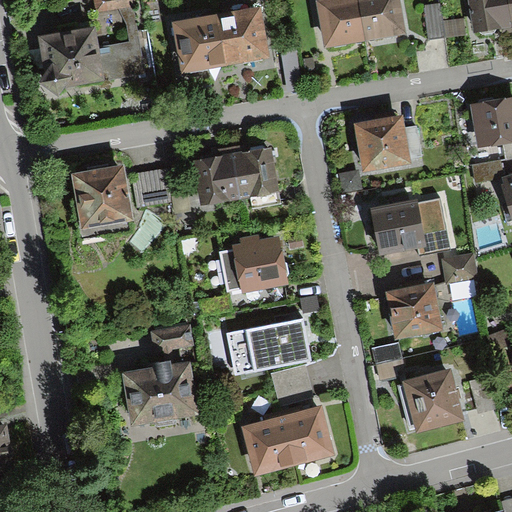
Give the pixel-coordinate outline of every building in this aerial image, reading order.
[(133,0),(95,0),(97,11),(120,9),(134,7),(133,0)] [(342,0),(322,3),(328,42),(400,31),(394,0),(342,0)] [(511,0),(471,0),(477,34),(505,30),(511,28),(511,0)] [(441,4),(424,6),(428,40),(467,35),(465,18),(443,20),(441,4)] [(95,27),(38,35),(44,74),(41,84),(57,95),(65,87),(144,75),(134,7),(120,9),(127,24),(129,43),(99,48),(95,27)] [(257,11),(179,25),(187,68),(219,62),(234,59),(265,53),(257,11)] [(301,52),(286,54),(292,91),(307,89),(301,52)] [(511,97),(471,104),(479,148),(511,142),(511,97)] [(405,114),(355,121),(363,172),(413,165),(412,160),(425,158),(419,125),(407,127),(405,114)] [(224,153),(197,157),(204,201),(242,195),(251,193),(253,207),(279,203),(270,146),(238,151),(224,153)] [(502,178),(499,161),(473,165),(476,182),(502,178)] [(124,166),(72,174),(80,227),(132,219),(124,166)] [(166,170),(131,175),(137,208),(171,203),(166,170)] [(359,171),(339,174),(342,192),(362,189),(359,171)] [(511,174),(502,177),(504,184),(502,185),(511,216),(511,174)] [(420,198),(371,207),(379,255),(417,248),(418,254),(450,248),(441,199),(420,203),(420,198)] [(234,250),(221,252),(228,290),(241,288),(242,293),(287,284),(278,238),(260,242),(258,234),(241,237),(242,243),(233,245),(234,250)] [(475,254),(442,259),(446,283),(478,278),(475,254)] [(434,282),(388,291),(396,338),(442,329),(434,282)] [(317,296),(301,298),(303,313),(319,311),(317,296)] [(305,320),(228,332),(235,374),(312,361),(305,320)] [(187,326),(153,331),(156,348),(189,343),(187,326)] [(511,339),(508,329),(489,336),(494,351),(511,344),(511,339)] [(377,347),(385,378),(411,371),(403,341),(377,347)] [(189,364),(130,373),(137,419),(196,410),(189,364)] [(306,364),(272,373),(280,405),(314,396),(306,364)] [(451,365),(398,378),(412,432),(465,418),(458,391),(451,365)] [(493,376),(470,381),(478,414),(501,408),(493,376)] [(270,423),(248,428),(259,473),(297,464),(331,455),(320,410),(298,416),(297,412),(296,408),(268,415),(269,418),(270,423)] [(0,470),(12,470),(10,416),(0,416),(0,470)] [(511,511),(511,496),(503,499),(505,508),(505,511),(511,511)]
